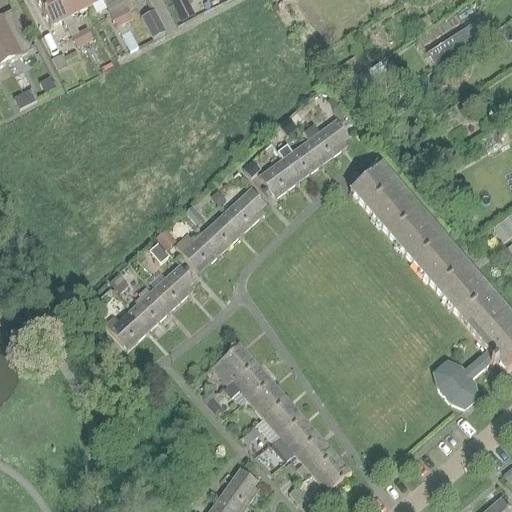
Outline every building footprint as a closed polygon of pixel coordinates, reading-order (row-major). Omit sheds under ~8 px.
[(69,38),(78,34),(70,20),(60,0),(37,0),(35,1),(50,30),(62,24),(69,38)] [(85,0),(60,0),(70,20),(90,10),(85,0)] [(85,0),(90,10),(108,0),(85,0)] [(208,13),(200,0),(179,11),(186,25),(208,13)] [(124,27),(132,23),(132,21),(126,11),(118,15),(124,27)] [(0,18),(0,55),(6,66),(32,52),(11,13),(0,18)] [(154,14),(141,21),(151,42),(165,35),(154,14)] [(116,31),(124,27),(118,15),(110,19),(116,31)] [(426,19),(421,23),(427,31),(431,28),(426,19)] [(478,23),(433,53),(443,68),(488,38),(478,23)] [(86,30),(78,34),(83,45),(92,41),(86,30)] [(78,34),(69,38),(75,49),(83,45),(78,34)] [(129,35),(121,39),(129,55),(138,51),(130,37),(129,35)] [(62,57),(51,63),(56,73),(67,68),(62,57)] [(340,70),(340,71),(329,78),(338,92),(365,74),(356,60),(340,70)] [(109,64),(99,69),(102,74),(111,69),(109,64)] [(31,92),(22,97),(28,109),(37,104),(31,92)] [(28,109),(22,97),(13,102),(19,113),(28,109)] [(339,109),(332,114),(339,123),(346,118),(339,109)] [(296,132),(287,122),(278,130),(286,139),(296,132)] [(321,136),(314,126),(302,135),(309,144),(307,146),(322,167),(346,149),(343,145),(348,141),(336,125),(321,136)] [(291,158),(284,148),(277,154),(283,163),(299,184),(322,167),(307,146),(291,158)] [(253,162),(242,172),(251,181),(262,171),(253,162)] [(283,163),(259,181),(262,184),(258,187),(263,193),(266,190),(275,202),(299,184),(283,163)] [(486,356),(462,377),(459,373),(445,367),(432,379),(436,392),(450,407),(463,413),(475,402),(471,387),(468,384),(488,367),(491,369),(495,365),(505,376),(511,369),(511,327),(510,330),(375,174),(348,196),(486,356)] [(227,203),(217,193),(210,199),(220,210),(227,203)] [(250,193),(224,217),(242,236),(263,217),(259,212),(264,208),(250,193)] [(204,221),(193,208),(184,216),(195,228),(204,221)] [(224,217),(203,237),(220,256),(242,236),(224,217)] [(511,218),(493,232),(503,245),(511,238),(511,218)] [(176,245),(165,233),(156,242),(166,254),(176,245)] [(187,236),(172,250),(182,260),(178,263),(184,269),(187,266),(198,277),(220,256),(203,237),(194,244),(187,236)] [(168,259),(157,247),(149,254),(160,266),(168,259)] [(193,284),(179,269),(152,294),(170,313),(192,293),(188,289),(193,284)] [(128,288),(119,277),(109,286),(119,297),(128,288)] [(150,330),(170,313),(152,294),(133,311),(150,330)] [(103,308),(98,302),(93,307),(98,313),(103,308)] [(113,320),(104,328),(126,352),(150,330),(133,311),(117,325),(113,320)] [(233,345),(222,354),(226,358),(210,371),(226,388),(229,385),(253,365),(238,347),(236,349),(233,345)] [(268,383),(253,365),(229,385),(245,403),(268,383)] [(245,403),(262,423),(285,402),(268,383),(245,403)] [(210,391),(201,399),(207,407),(206,407),(215,417),(222,410),(214,401),(217,399),(210,391)] [(301,421),(285,402),(262,423),(278,441),(301,421)] [(301,421),(278,441),(301,468),(325,448),(301,421)] [(254,432),(242,441),(247,447),(259,438),(254,432)] [(349,475),(325,448),(301,468),(290,478),(296,486),(308,476),(325,496),(349,475)] [(284,471),(289,477),(296,472),(290,466),(284,471)] [(511,471),(503,479),(510,487),(511,485),(511,471)] [(256,485),(239,473),(219,502),(232,511),(244,511),(257,494),(252,490),(256,485)] [(293,493),(288,497),(296,505),(301,501),(303,499),(295,491),(293,493)] [(232,511),(219,502),(211,511),(232,511)] [(488,511),(509,511),(500,502),(488,511)]
